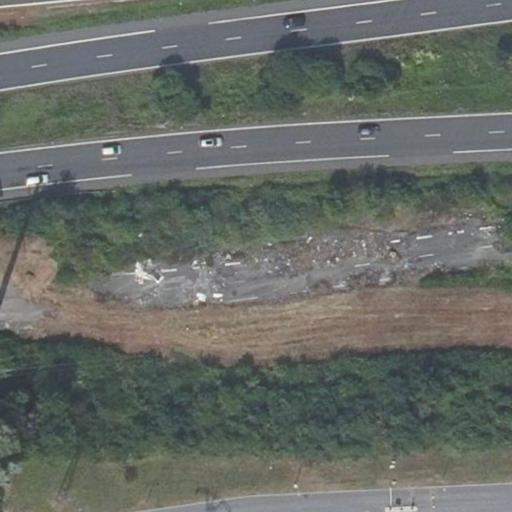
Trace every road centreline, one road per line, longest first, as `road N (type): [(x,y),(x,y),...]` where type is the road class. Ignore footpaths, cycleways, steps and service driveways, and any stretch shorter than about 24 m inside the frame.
road 1 (trunk): [(511,3),(0,72)]
road 2 (trunk): [(0,171),(511,131)]
